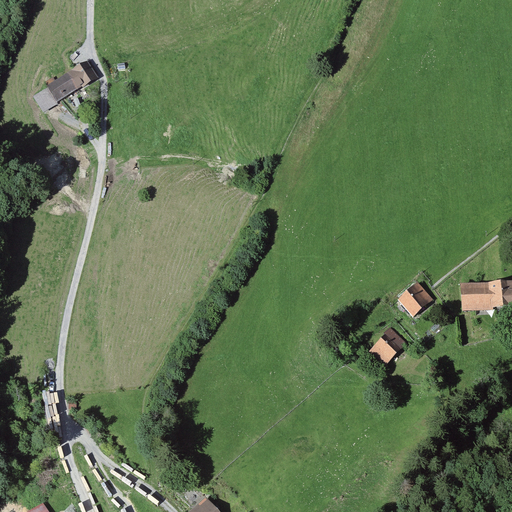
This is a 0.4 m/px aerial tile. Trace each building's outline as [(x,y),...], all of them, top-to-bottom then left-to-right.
[(90,62),(35,98),(47,115),(102,79),(90,62)] [(511,280),(464,285),(466,314),(511,310),(511,280)] [(422,286),(402,302),(417,320),(437,304),(422,286)] [(395,330),(371,353),(388,369),(411,346),(395,330)] [(219,511),(211,502),(198,511),(219,511)]
